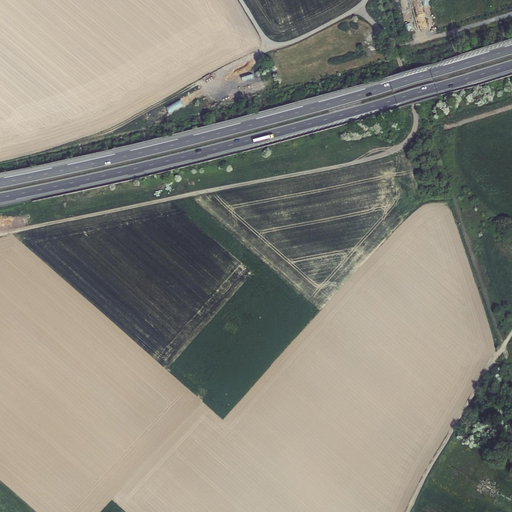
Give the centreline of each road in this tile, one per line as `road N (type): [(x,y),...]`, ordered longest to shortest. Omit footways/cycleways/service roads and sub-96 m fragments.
road 1 (track): [(0,234),(375,158),(410,140),(416,112),(402,72),(390,42),(357,7)]
road 2 (motorway): [(511,49),(228,131),(0,183)]
road 3 (motorway): [(0,198),(251,140),(511,65)]
road 4 (unclassified): [(240,0),(266,39),(281,45),(365,0)]
